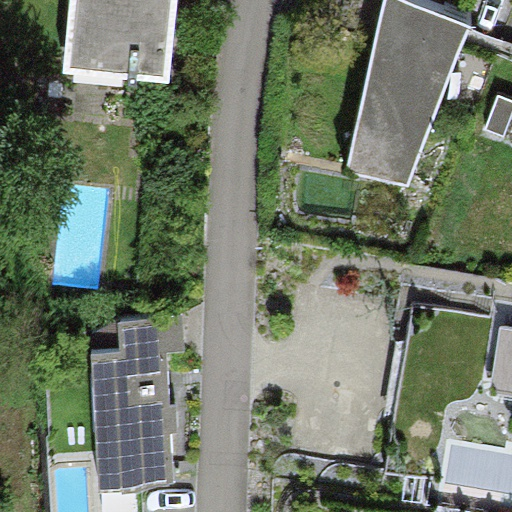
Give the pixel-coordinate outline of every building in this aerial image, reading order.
[(68,0),(62,56),(169,69),(176,0),(68,0)] [(460,0),(382,0),(348,155),(409,168),(470,3),(460,0)] [(511,107),(511,92),(500,88),(487,120),(504,127),(511,107)] [(123,335),(92,336),(96,479),(142,477),(143,511),(177,511),(176,453),(190,452),(188,395),(170,396),(168,345),(186,345),(185,304),(122,306),(123,335)] [(511,317),(498,316),(488,384),(511,387),(511,317)]
